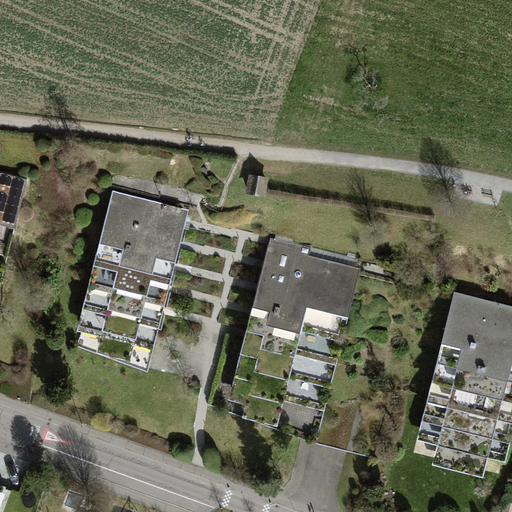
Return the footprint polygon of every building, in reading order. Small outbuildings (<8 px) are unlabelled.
[(270,179),(251,175),(247,193),(267,197),(268,190),(270,179)] [(0,213),(15,216),(23,182),(0,176),(0,213)] [(101,229),(179,249),(187,219),(109,199),(101,229)] [(15,216),(0,213),(0,251),(6,252),(15,216)] [(101,229),(93,258),(172,278),(179,249),(101,229)] [(269,246),(263,271),(350,295),(357,269),(269,246)] [(93,258),(85,288),(164,308),(172,278),(93,258)] [(263,271),(255,301),(343,323),(350,295),(263,271)] [(85,288),(77,318),(156,339),(164,308),(85,288)] [(255,301),(248,330),(335,352),(343,323),(255,301)] [(450,327),(511,343),(511,318),(458,302),(450,327)] [(150,368),(156,339),(77,318),(71,347),(150,368)] [(511,343),(450,327),(443,349),(511,368),(511,343)] [(248,330),(240,361),(327,383),(335,352),(248,330)] [(511,368),(443,349),(437,372),(511,392),(511,368)] [(320,410),(327,383),(240,361),(233,387),(320,410)] [(511,392),(437,372),(430,392),(511,416),(511,392)] [(511,416),(430,392),(423,416),(506,440),(511,420),(511,416)] [(499,463),(506,440),(423,416),(416,438),(499,463)]
